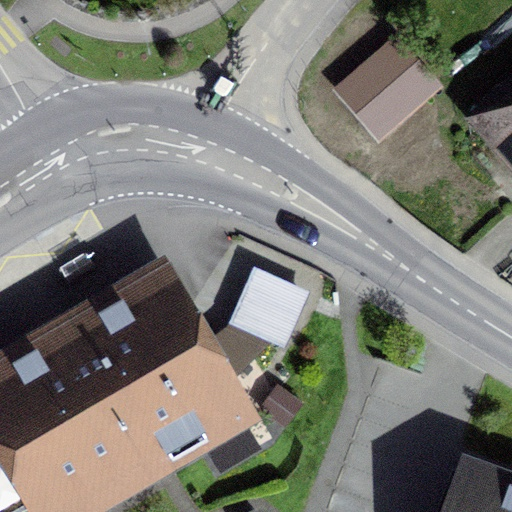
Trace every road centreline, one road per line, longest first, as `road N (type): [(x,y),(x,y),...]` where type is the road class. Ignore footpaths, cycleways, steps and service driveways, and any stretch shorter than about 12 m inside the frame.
road 1 (tertiary): [(511,335),(291,192),(187,147)]
road 2 (unclassified): [(187,147),(310,0)]
road 3 (tertiary): [(187,147),(111,138),(54,161)]
